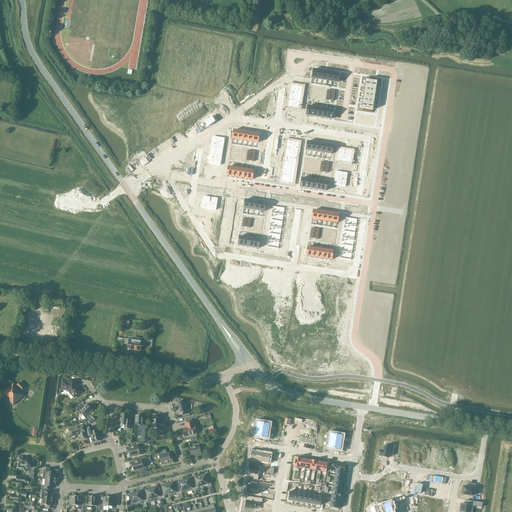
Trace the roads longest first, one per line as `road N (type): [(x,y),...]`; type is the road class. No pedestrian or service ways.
road 1 (tertiary): [(21,0),(36,61),(223,327)]
road 2 (residential): [(224,376),(196,381),(0,356)]
road 3 (residential): [(313,57),(394,74),(373,205)]
road 4 (residential): [(373,205),(355,338),(377,364),(376,380)]
road 5 (residential): [(373,205),(202,178)]
road 6 (residential): [(353,459),(285,448),(274,511)]
road 7 (tertiary): [(244,363),(272,390),(354,411)]
road 8 (tertiary): [(361,393),(289,390),(250,358)]
